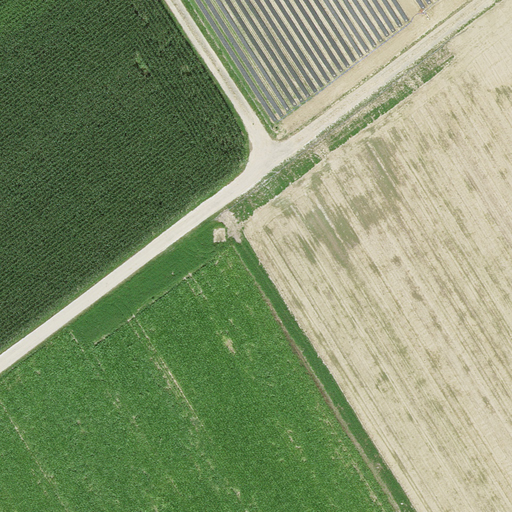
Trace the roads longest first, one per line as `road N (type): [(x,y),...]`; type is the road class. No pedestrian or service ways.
road 1 (track): [(172,0),(253,127),(262,145),(260,174),(0,371)]
road 2 (track): [(260,174),(489,0)]
